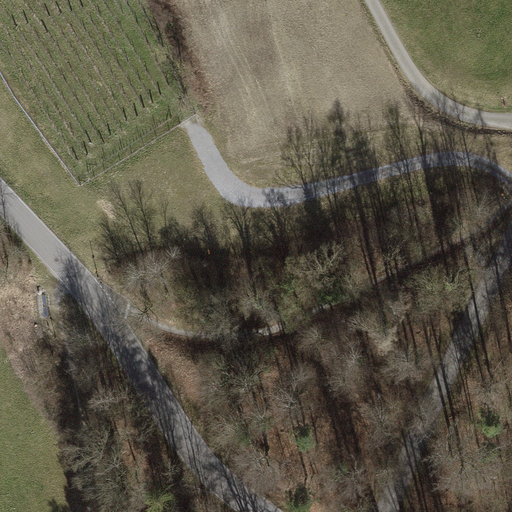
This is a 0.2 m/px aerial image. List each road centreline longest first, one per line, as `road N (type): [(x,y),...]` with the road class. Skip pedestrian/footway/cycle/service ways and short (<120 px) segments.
road 1 (track): [(98,304),(180,330),(254,333),(303,317),(511,202)]
road 2 (unclassified): [(258,511),(206,468),(98,304),(0,195)]
road 3 (track): [(511,181),(484,164),(433,159),(293,195),(244,194),(224,180),(188,120)]
road 4 (unclassified): [(387,511),(511,244)]
road 5 (track): [(511,120),(458,111),(430,94),(372,0)]
